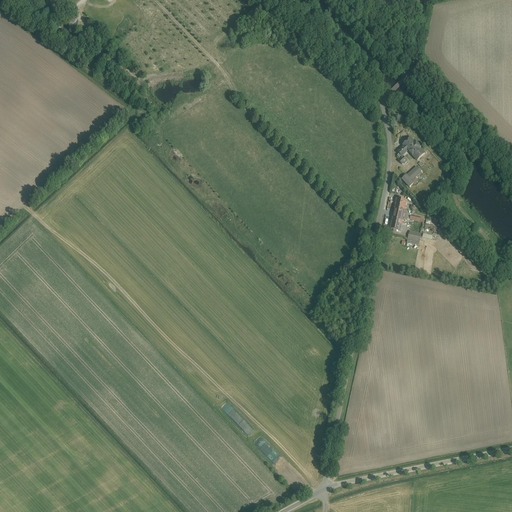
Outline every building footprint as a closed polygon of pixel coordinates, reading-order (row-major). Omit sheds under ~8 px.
[(64,11),(58,18),(69,28),(75,21),(64,11)] [(426,154),(411,138),(394,153),(399,159),(406,153),(416,164),(426,154)] [(413,185),(411,183),(421,174),(416,168),(406,177),(405,176),(399,181),(407,190),(413,185)] [(388,231),(400,234),(406,203),(395,200),(388,231)] [(408,233),(406,244),(418,246),(420,236),(408,233)]
